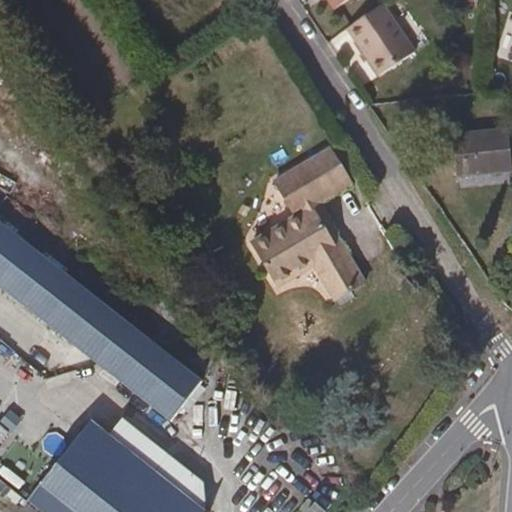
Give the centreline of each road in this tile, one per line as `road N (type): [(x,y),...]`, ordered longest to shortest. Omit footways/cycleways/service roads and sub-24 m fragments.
road 1 (residential): [(511,367),(277,0)]
road 2 (residential): [(511,410),(473,421),(389,511)]
